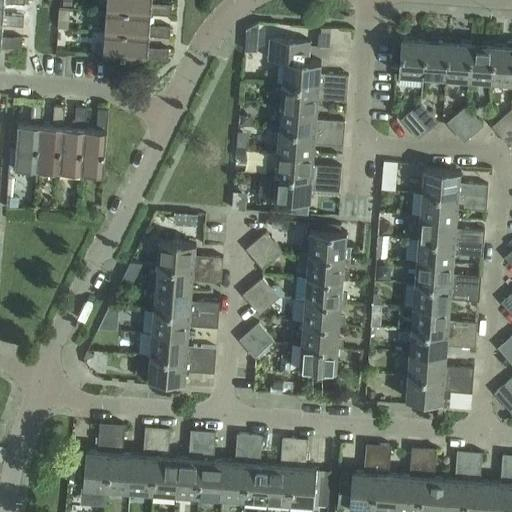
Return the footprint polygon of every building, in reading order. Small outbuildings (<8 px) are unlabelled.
[(106,0),(106,9),(151,13),(151,14),(170,15),(171,5),(150,3),(150,0),(106,0)] [(0,1),(0,23),(2,24),(2,25),(22,26),(23,16),(3,14),(4,2),(4,3),(4,2),(0,1)] [(106,9),(104,31),(148,35),(149,35),(169,37),(170,27),(149,25),(150,14),(151,14),(151,13),(106,9)] [(2,25),(22,26),(2,25),(2,24),(0,23),(0,46),(21,48),(21,37),(1,36),(2,25)] [(246,29),(245,50),(253,51),(254,25),(255,24),(246,28),(246,29)] [(147,47),(148,35),(104,31),(103,54),(146,58),(167,60),(168,49),(147,47)] [(319,56),(321,56),(328,57),(330,32),(321,32),(319,56)] [(398,74),(422,76),(424,39),(424,35),(416,34),(416,38),(401,37),(398,74)] [(281,82),(346,86),(347,74),(320,72),(321,61),(307,60),(309,38),(265,35),(263,57),(283,59),(281,82)] [(424,39),(422,76),(446,78),(448,41),(449,36),(440,36),(440,40),(424,39)] [(448,41),(446,78),(468,79),(470,42),(470,38),(462,37),(462,42),(448,41)] [(470,42),(468,79),(490,81),(493,44),(494,40),(485,39),(485,43),(470,42)] [(493,44),(490,81),(511,82),(511,41),(508,41),(508,45),(493,44)] [(281,83),(280,105),(317,108),(318,98),(346,100),(347,87),(281,83)] [(410,110),(427,130),(437,121),(420,102),(410,110)] [(14,167),(37,168),(40,123),(41,123),(42,104),(32,103),(30,124),(18,123),(14,167)] [(40,123),(37,168),(59,170),(63,126),(64,106),(54,105),(52,125),(41,125),(41,123),(40,123)] [(280,105),(278,128),(344,132),(345,120),(317,118),(317,108),(280,105)] [(446,122),(454,131),(474,114),(466,105),(446,122)] [(63,126),(59,170),(81,172),(84,128),(86,107),(75,106),(74,127),(63,126)] [(84,128),(81,172),(103,173),(106,130),(105,129),(107,109),(97,109),(96,129),(84,128)] [(491,125),(500,135),(511,124),(511,109),(491,125)] [(418,138),(427,130),(410,110),(401,118),(418,138)] [(241,114),(241,124),(251,124),(251,114),(241,114)] [(474,114),(454,131),(463,142),(483,125),(474,114)] [(511,124),(500,135),(508,145),(511,142),(511,124)] [(278,128),(276,151),(314,153),(315,144),(343,146),(344,132),(278,128)] [(237,148),(236,158),(246,159),(246,149),(237,148)] [(276,151),(274,173),(341,178),(342,166),(313,164),(314,153),(276,151)] [(395,189),(397,161),(384,160),(382,188),(395,189)] [(423,168),(421,191),(487,196),(488,184),(460,182),(460,171),(423,168)] [(340,191),(341,178),(274,173),(273,197),(295,199),(307,200),(310,200),(311,189),(340,191)] [(421,191),(419,214),(457,217),(458,207),(486,210),(487,196),(421,191)] [(8,205),(7,206),(18,207),(18,206),(19,196),(8,195),(8,205)] [(306,213),(307,200),(295,199),(294,212),(306,213)] [(419,214),(417,237),(483,241),(484,229),(456,227),(457,217),(419,214)] [(383,221),(382,232),(389,233),(393,233),(394,226),(390,222),(383,221)] [(309,230),(307,252),(299,251),(299,252),(344,255),(344,256),(349,256),(350,246),(346,246),(347,233),(309,230)] [(245,248),(254,257),(273,240),(265,231),(245,248)] [(387,257),(389,233),(382,232),(378,232),(376,256),(387,257)] [(417,237),(416,259),(453,262),(454,253),(482,255),(483,241),(417,237)] [(273,240),(254,257),(262,268),(282,251),(273,240)] [(158,241),(156,264),(222,269),(223,257),(194,254),(195,243),(158,241)] [(307,263),(306,276),(342,279),(343,279),(343,278),(348,278),(348,269),(344,269),(345,258),(349,258),(349,256),(344,256),(344,255),(299,252),(298,262),(307,263)] [(416,259),(414,281),(479,287),(480,275),(453,273),(453,262),(416,259)] [(156,264),(154,287),(192,289),(192,280),(221,282),(222,269),(156,264)] [(390,279),(391,266),(379,265),(377,278),(390,279)] [(126,270),(123,277),(133,282),(136,275),(126,270)] [(306,276),(304,299),(340,301),(342,302),(342,301),(346,301),(347,291),(343,290),(343,279),(342,279),(306,276)] [(242,293),(250,303),(269,286),(262,277),(242,293)] [(414,281),(412,305),(450,308),(451,298),(478,300),(479,287),(414,281)] [(269,286),(250,303),(259,313),(279,297),(269,286)] [(154,287),(152,310),(195,313),(218,315),(219,302),(191,300),(192,289),(154,287)] [(382,303),(383,297),(378,292),(374,292),(373,303),(382,303)] [(511,314),(511,294),(511,293),(501,302),(511,314)] [(304,299),(302,321),(338,325),(340,325),(340,324),(344,325),(345,314),(341,314),(342,302),(340,301),(304,299)] [(372,303),(372,312),(381,313),(382,304),(372,303)] [(412,305),(410,329),(476,333),(477,321),(449,319),(450,308),(412,305)] [(109,306),(98,328),(113,329),(114,306),(109,306)] [(152,310),(151,333),(188,335),(189,325),(217,327),(218,315),(195,313),(152,310)] [(302,321),(300,344),(336,347),(342,348),(343,336),(339,336),(340,325),(338,325),(302,321)] [(238,339),(247,349),(266,331),(258,322),(238,339)] [(410,329),(409,351),(446,354),(447,345),(475,347),(476,333),(410,329)] [(266,331),(247,349),(255,358),(275,342),(266,331)] [(151,333),(149,355),(215,360),(216,347),(188,345),(188,335),(151,333)] [(511,364),(511,343),(508,338),(497,347),(511,364)] [(342,348),(336,347),(300,344),(298,368),(315,369),(336,371),(336,370),(341,370),(341,360),(337,360),(338,348),(342,348)] [(409,351),(407,374),(473,379),(474,367),(446,365),(446,354),(409,351)] [(214,373),(215,360),(149,355),(147,379),(185,382),(186,370),(214,373)] [(472,393),(473,379),(407,374),(405,399),(443,402),(444,390),(472,393)] [(510,412),(511,410),(511,393),(504,383),(493,392),(510,412)] [(83,487),(107,489),(112,423),(99,422),(97,450),(85,449),(83,487)] [(112,423),(107,489),(130,491),(133,453),(122,452),(124,424),(112,423)] [(133,453),(130,491),(152,492),(157,427),(144,426),(142,454),(133,453)] [(157,427),(152,492),(175,494),(178,457),(168,456),(170,428),(157,427)] [(178,457),(175,494),(198,496),(203,430),(190,430),(188,457),(178,457)] [(203,430),(198,496),(221,498),(224,460),(213,459),(215,431),(203,430)] [(224,460),(221,498),(245,499),(250,434),(237,433),(235,461),(224,460)] [(250,434),(245,499),(267,501),(270,464),(260,463),(262,435),(250,434)] [(270,464),(267,501),(290,503),(295,438),(282,437),(280,464),(270,464)] [(295,438),(290,503),(313,505),(316,467),(305,466),(307,438),(295,438)] [(337,506),(349,507),(374,509),(379,444),(366,443),(363,471),(352,470),(352,471),(340,471),(337,506)] [(379,444),(374,509),(396,511),(399,474),(388,473),(391,445),(379,444)] [(399,474),(396,511),(412,511),(419,511),(424,447),(411,446),(409,474),(399,474)] [(424,447),(419,511),(441,511),(445,477),(434,476),(436,448),(424,447)] [(445,477),(441,511),(465,511),(470,451),(456,450),(454,478),(445,477)] [(470,451),(465,511),(487,511),(490,481),(479,480),(482,452),(470,451)] [(490,481),(487,511),(510,511),(511,495),(511,453),(502,453),(500,482),(490,481)]
